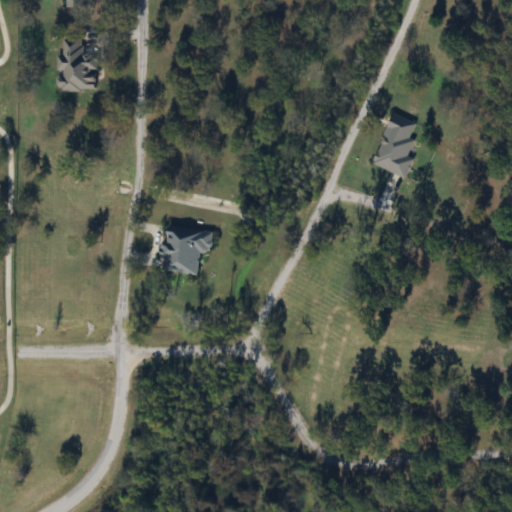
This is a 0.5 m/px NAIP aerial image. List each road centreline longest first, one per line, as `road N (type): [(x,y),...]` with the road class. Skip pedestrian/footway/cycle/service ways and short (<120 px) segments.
road 1 (residential): [(119,351),(137,172),(140,0),(441,455),(357,463),(326,454),(248,349),(119,351)]
road 2 (residential): [(119,351),(114,434),(101,466),(48,511)]
